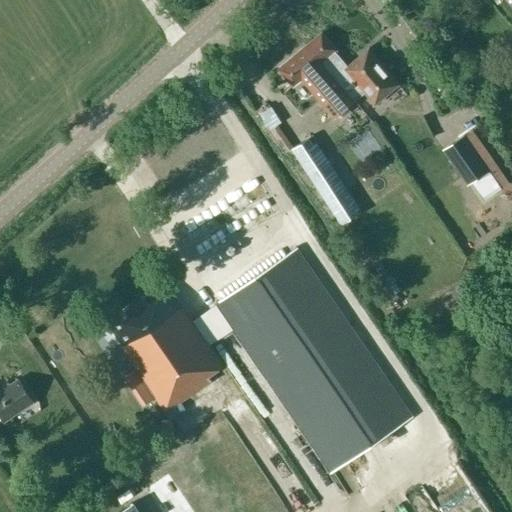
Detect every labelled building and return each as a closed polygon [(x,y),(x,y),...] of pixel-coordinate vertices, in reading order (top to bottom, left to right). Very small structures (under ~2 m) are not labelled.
[(321,32),(307,44),(351,96),(361,88),(375,104),(398,83),(368,48),(347,66),(335,51),(337,49),(322,32),(321,32)] [(307,44),(278,68),(292,85),(301,78),(334,117),(353,100),(351,97),(351,96),(307,44)] [(443,149),(468,184),(470,182),(483,200),(509,183),(471,130),(443,149)] [(330,150),(324,155),(311,135),(292,148),(341,224),(361,211),(332,168),(339,164),(330,150)] [(388,164),(362,181),(371,195),(397,178),(388,164)] [(248,180),(235,191),(243,200),(256,189),(248,180)] [(208,202),(212,214),(239,206),(236,194),(208,202)] [(210,344),(233,328),(330,471),(412,416),(296,247),(191,318),(165,280),(104,321),(170,418),(185,408),(181,401),(212,380),(209,376),(224,365),(210,344)] [(18,378),(0,390),(0,413),(5,421),(33,402),(18,378)] [(306,511),(319,503),(255,411),(248,415),(245,410),(235,417),(247,435),(240,440),(290,511),(306,511)] [(163,437),(174,436),(172,419),(161,420),(163,437)] [(487,511),(460,465),(446,473),(467,511),(487,511)] [(137,511),(131,503),(118,511),(137,511)]
